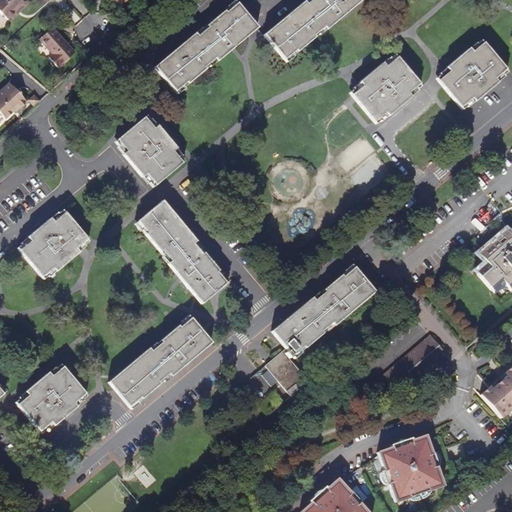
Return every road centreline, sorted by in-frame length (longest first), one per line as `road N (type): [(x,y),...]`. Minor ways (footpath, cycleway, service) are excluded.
road 1 (residential): [(359,241),(59,488),(30,491),(0,454)]
road 2 (residential): [(160,0),(0,150)]
road 3 (residential): [(270,511),(323,464),(452,413)]
road 4 (residential): [(511,108),(359,241)]
road 5 (residential): [(471,371),(359,241)]
